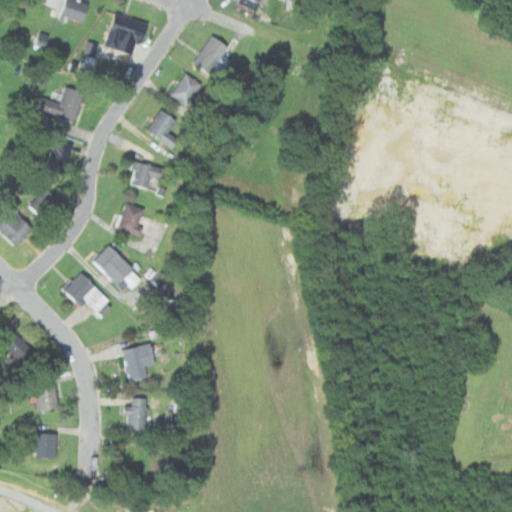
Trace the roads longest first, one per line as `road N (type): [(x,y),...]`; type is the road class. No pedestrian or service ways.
road 1 (residential): [(0,302),(83,219),(100,135),(189,7)]
road 2 (residential): [(16,289),(80,353),(91,392),(89,465)]
